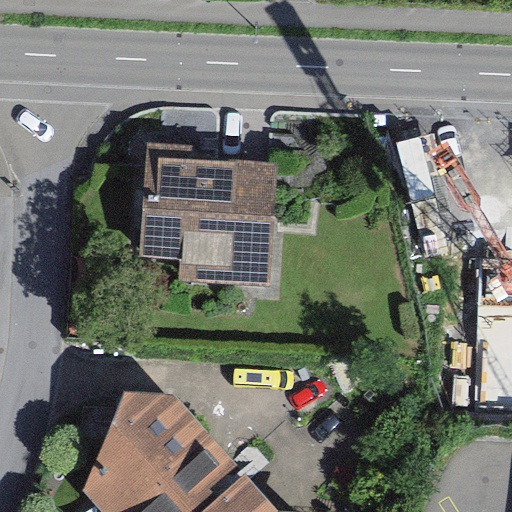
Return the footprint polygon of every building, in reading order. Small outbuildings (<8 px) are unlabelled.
[(304,151),(161,148),(158,243),(202,244),(201,280),(300,283),(304,151)] [(511,174),(507,149),(416,166),(442,301),(502,290),(484,195),(511,189),(511,174)] [(164,511),(236,449),(201,409),(158,407),(155,456),(107,498),(107,511),(164,511)] [(257,511),(277,495),(236,449),(164,511),(257,511)] [(292,511),(277,495),(257,511),(292,511)]
